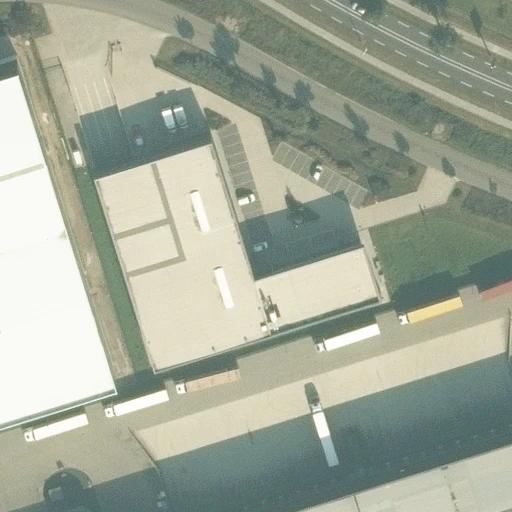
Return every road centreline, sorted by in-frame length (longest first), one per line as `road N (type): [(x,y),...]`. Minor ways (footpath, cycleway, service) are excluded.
road 1 (unclassified): [(511,186),(400,141),(206,36),(113,0)]
road 2 (secondary): [(511,87),(424,52),(330,0)]
